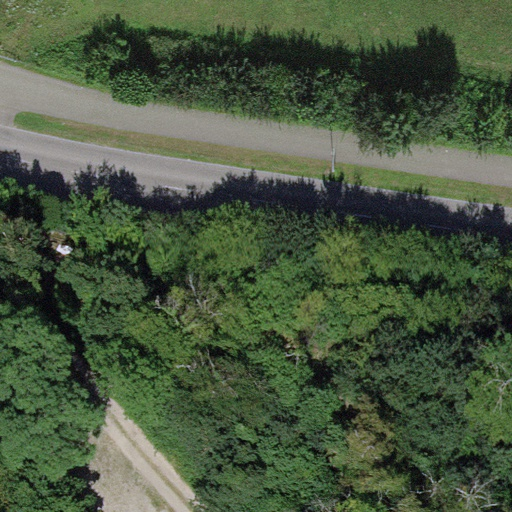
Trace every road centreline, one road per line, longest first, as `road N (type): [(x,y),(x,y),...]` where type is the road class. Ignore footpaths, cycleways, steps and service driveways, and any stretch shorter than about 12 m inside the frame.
road 1 (unclassified): [(0,167),(511,240)]
road 2 (track): [(0,275),(193,511)]
